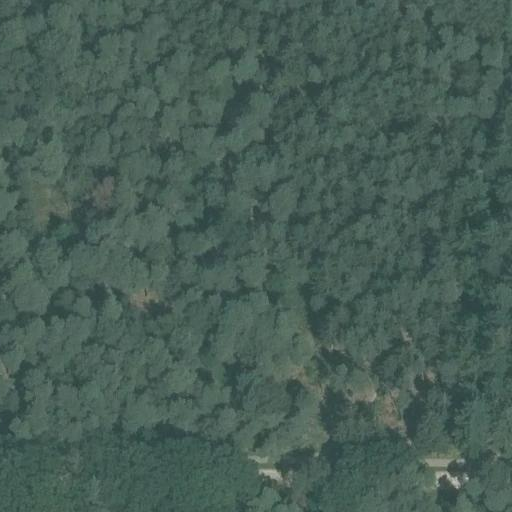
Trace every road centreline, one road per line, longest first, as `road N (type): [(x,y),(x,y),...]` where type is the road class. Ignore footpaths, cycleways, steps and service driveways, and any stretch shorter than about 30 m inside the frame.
road 1 (track): [(334,482),(0,476)]
road 2 (track): [(511,482),(334,482)]
